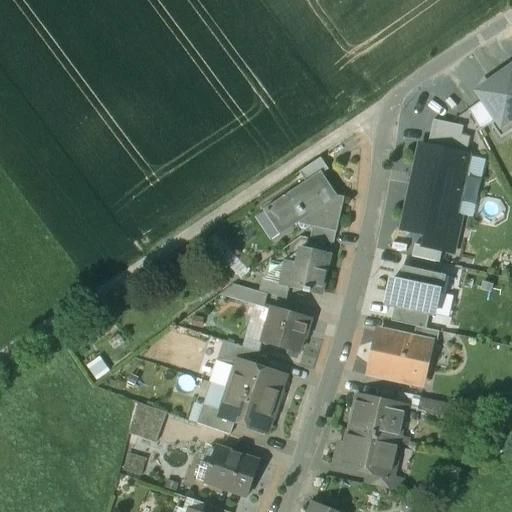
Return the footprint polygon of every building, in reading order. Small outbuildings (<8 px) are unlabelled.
[(511,67),(501,75),(500,73),(488,82),(489,84),(477,92),(483,101),(497,121),(491,125),(501,139),(511,131),(511,120),(511,119),(511,67)] [(491,125),(497,121),(483,101),(469,110),(480,132),(491,125)] [(432,121),(427,147),(465,155),(469,137),(461,135),(462,128),(432,121)] [(427,147),(422,146),(404,229),(424,234),(421,246),(443,250),(451,214),(457,215),(470,156),(465,155),(427,147)] [(321,158),(299,173),(306,183),(321,173),(323,174),(329,170),(321,158)] [(306,183),(264,211),(265,213),(271,208),(279,220),(273,224),(280,236),(305,219),(310,228),(336,233),(344,199),(338,198),(323,174),(321,173),(306,183)] [(329,256),(302,250),(298,267),(284,263),(280,284),(279,286),(289,288),(320,295),(329,256)] [(436,262),(412,257),(410,269),(433,274),(436,262)] [(410,269),(403,267),(399,282),(392,281),(387,305),(394,306),(429,314),(433,315),(438,293),(442,294),(446,276),(433,274),(410,269)] [(280,284),(262,281),(259,292),(268,295),(286,300),(289,288),(279,286),(280,284)] [(259,292),(243,287),(238,301),(263,309),(268,295),(259,292)] [(429,314),(394,306),(391,322),(417,328),(426,329),(429,314)] [(312,321),(271,310),(261,342),(299,353),(304,337),(307,337),(312,321)] [(426,329),(417,328),(414,340),(426,343),(425,345),(437,348),(441,333),(426,329)] [(414,340),(380,332),(370,375),(422,386),(427,363),(421,362),(425,345),(426,343),(414,340)] [(257,353),(223,342),(217,361),(235,367),(238,361),(253,366),(257,353)] [(111,369),(104,359),(92,367),(99,377),(111,369)] [(253,366),(238,361),(235,367),(228,389),(277,405),(281,393),(280,392),(285,377),(253,366)] [(277,405),(228,389),(221,411),(219,417),(234,422),(266,433),(271,418),(273,419),(277,405)] [(401,407),(357,397),(348,431),(399,442),(403,423),(398,422),(401,407)] [(449,404),(420,398),(417,411),(446,417),(449,404)] [(165,413),(136,403),(128,433),(155,443),(165,413)] [(221,411),(202,405),(196,424),(230,435),(234,422),(219,417),(221,411)] [(348,431),(347,431),(345,443),(340,442),(335,466),(369,473),(389,477),(389,475),(392,463),(395,463),(399,442),(348,431)] [(258,462),(216,448),(209,468),(214,470),(209,484),(247,497),(258,462)] [(145,475),(151,457),(131,450),(125,469),(145,475)] [(214,470),(209,468),(204,482),(209,484),(214,470)] [(389,477),(369,473),(366,484),(401,492),(404,479),(389,475),(389,477)] [(336,511),(314,502),(309,511),(336,511)]
